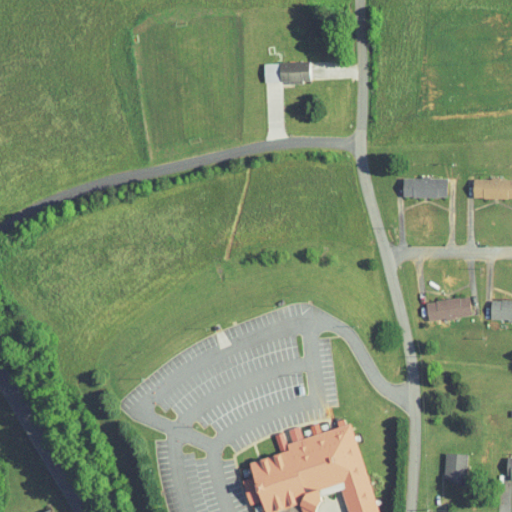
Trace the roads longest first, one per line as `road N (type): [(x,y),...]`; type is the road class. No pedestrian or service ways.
road 1 (residential): [(409,511),(408,355),(365,182),(360,0)]
road 2 (residential): [(0,229),(75,190),(268,144),(360,143)]
road 3 (primary): [(82,511),(0,371)]
road 4 (residential): [(387,265),(431,252),(511,253)]
